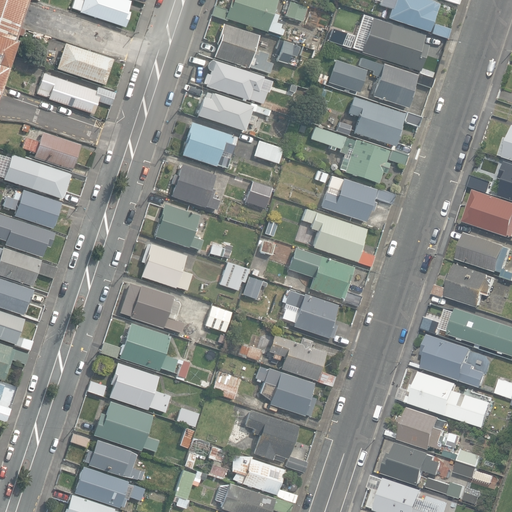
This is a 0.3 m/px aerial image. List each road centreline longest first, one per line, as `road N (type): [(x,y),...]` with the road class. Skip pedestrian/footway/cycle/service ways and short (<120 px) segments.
road 1 (residential): [(493,0),(325,511)]
road 2 (residential): [(9,511),(177,0)]
